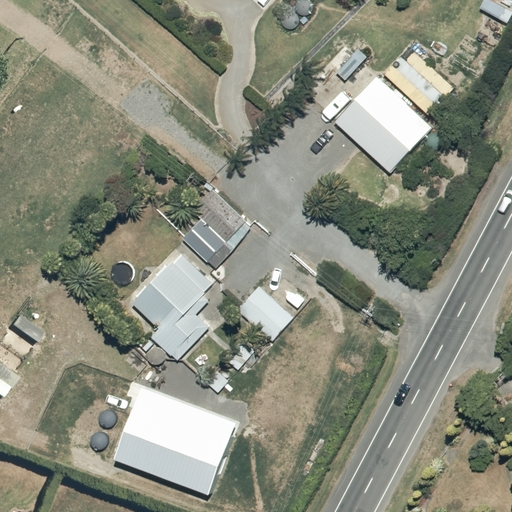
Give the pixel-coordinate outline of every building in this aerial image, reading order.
[(371,55),(352,38),(331,61),(351,78),(371,55)] [(450,95),(403,52),(386,71),(433,114),(450,95)] [(436,126),(383,75),(340,119),(394,170),(436,126)] [(259,227),(221,191),(205,207),(210,212),(185,237),(219,269),(242,245),(259,227)] [(186,262),(155,298),(148,292),(139,302),(146,308),(142,313),(166,333),(156,344),(183,366),(191,356),(187,352),(209,328),(201,321),(197,317),(220,290),(219,290),(186,262)] [(301,315),(262,283),(236,313),(275,346),(301,315)] [(227,390),(225,387),(230,382),(216,367),(210,373),(205,368),(163,409),(183,430),(198,416),(214,432),(232,414),(218,400),(227,390)]
